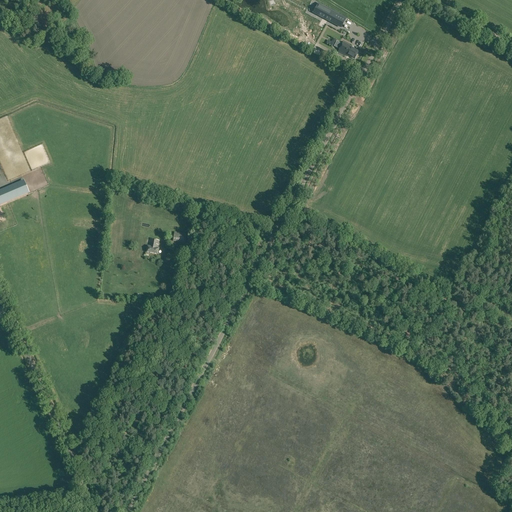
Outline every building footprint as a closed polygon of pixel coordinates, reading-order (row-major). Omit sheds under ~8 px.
[(323,6),(318,3),(312,14),(317,16),(336,26),(341,29),(347,19),(342,16),(323,6)] [(354,59),(358,52),(351,48),(352,47),(344,42),(339,52),(347,56),(348,55),(354,59)] [(0,205),(28,193),(23,180),(0,190),(0,205)] [(174,235),(173,241),(185,243),(186,237),(186,234),(174,232),(174,235)] [(158,248),(159,241),(150,239),(149,246),(148,246),(147,252),(158,254),(159,248),(158,248)]
